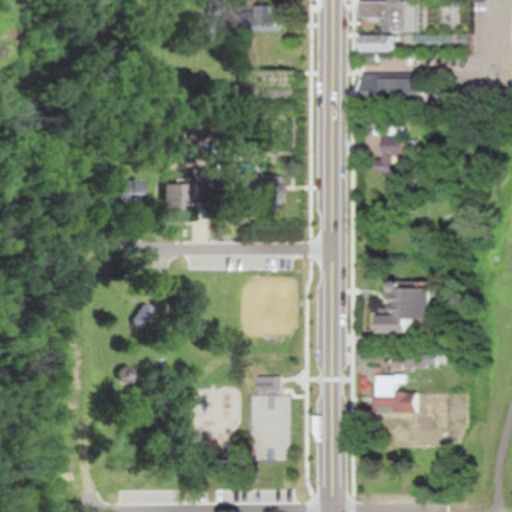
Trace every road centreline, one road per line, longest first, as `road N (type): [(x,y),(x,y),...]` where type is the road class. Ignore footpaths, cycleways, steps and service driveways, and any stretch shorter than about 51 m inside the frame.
road 1 (secondary): [(334,0),(331,511)]
road 2 (residential): [(441,511),(98,510)]
road 3 (residential): [(333,249),(133,247)]
